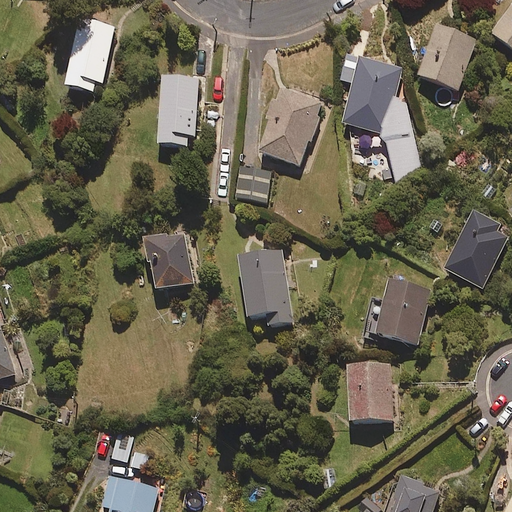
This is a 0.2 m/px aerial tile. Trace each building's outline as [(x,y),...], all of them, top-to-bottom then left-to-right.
[(511,12),(493,37),(511,51),(511,12)] [(117,34),(82,28),(69,95),(96,100),(98,89),(106,91),(117,34)] [(478,44),(439,30),(420,80),(459,94),(478,44)] [(405,76),(349,61),(343,85),(357,89),(346,130),(389,141),(405,76)] [(200,137),(203,81),(185,83),(168,79),(165,148),(192,150),(193,137),(200,137)] [(325,108),(285,95),(281,108),(275,106),(267,131),(272,133),(264,159),(304,172),(312,149),(314,149),(323,122),(321,122),(325,108)] [(273,173),(242,169),(239,202),(269,205),(273,173)] [(501,231),(478,220),(450,277),(485,294),(510,243),(498,237),(501,231)] [(197,290),(186,239),(150,246),(161,297),(197,290)] [(241,260),(248,324),(267,324),(268,333),(296,330),(287,254),(241,260)] [(433,294),(393,285),(381,339),(421,348),(433,294)] [(0,385),(19,379),(0,323),(0,385)] [(391,370),(350,372),(353,428),(394,425),(391,370)] [(133,437),(117,433),(111,457),(128,461),(133,437)] [(132,454),(129,467),(152,472),(156,460),(132,454)] [(153,511),(161,486),(162,487),(164,479),(150,476),(148,483),(108,473),(100,504),(111,507),(109,511),(153,511)] [(435,511),(440,497),(431,494),(432,490),(406,482),(405,486),(397,488),(389,511),(435,511)] [(511,511),(511,497),(503,511),(511,511)] [(382,511),(370,503),(362,511),(382,511)]
